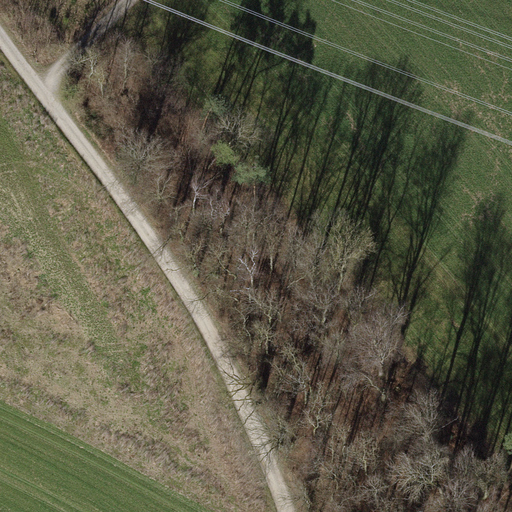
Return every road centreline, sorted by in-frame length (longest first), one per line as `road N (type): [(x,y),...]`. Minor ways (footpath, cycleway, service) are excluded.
road 1 (track): [(300,511),(243,380),(180,277),(119,184),(0,35)]
road 2 (track): [(41,88),(127,0)]
